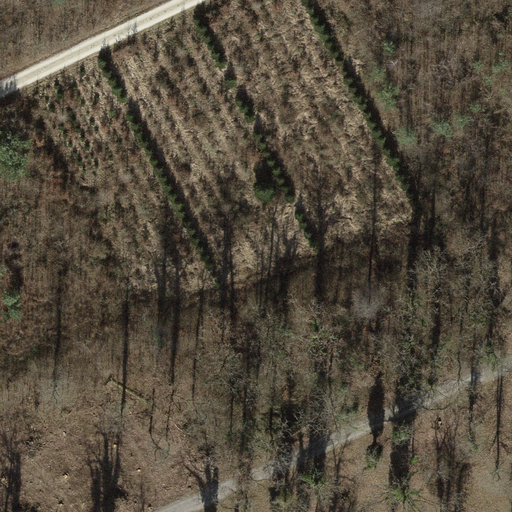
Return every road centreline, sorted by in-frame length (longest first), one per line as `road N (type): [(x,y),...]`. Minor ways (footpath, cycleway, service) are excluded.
road 1 (track): [(193,511),(511,362)]
road 2 (track): [(199,0),(0,91)]
